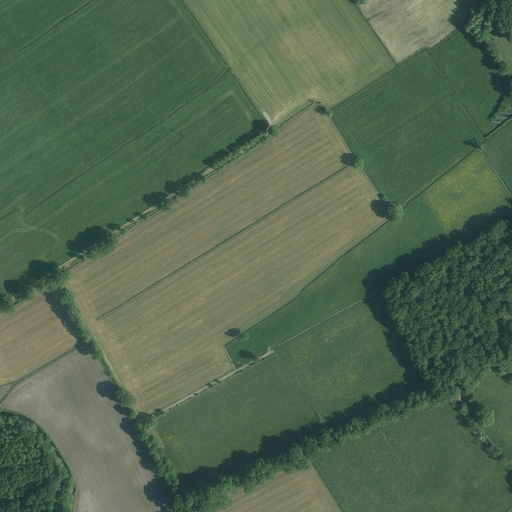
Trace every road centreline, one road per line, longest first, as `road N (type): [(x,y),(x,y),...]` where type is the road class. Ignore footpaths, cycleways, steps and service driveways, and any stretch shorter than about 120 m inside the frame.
road 1 (track): [(54,272),(180,492),(193,499),(463,373)]
road 2 (track): [(139,422),(274,351)]
road 3 (track): [(270,353),(290,332),(393,279)]
